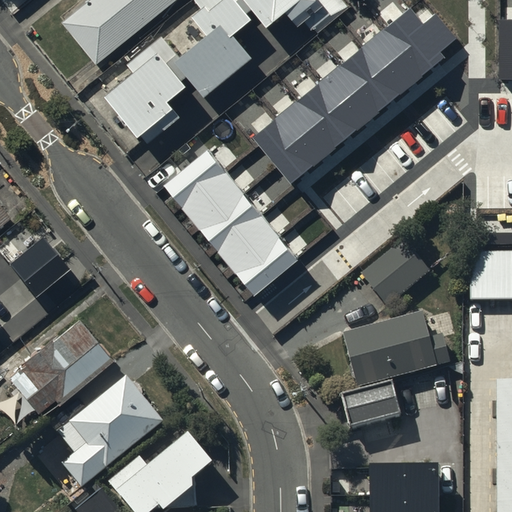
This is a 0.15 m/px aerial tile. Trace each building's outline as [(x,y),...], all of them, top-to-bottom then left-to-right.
[(92,0),(63,23),(97,66),(179,0),(92,0)] [(132,75),(103,98),(138,142),(141,140),(147,147),(182,120),(168,103),(186,88),(181,81),(186,77),(202,98),(251,60),(233,37),(253,22),(246,13),(251,10),(266,29),(284,14),(296,28),(303,23),(308,29),(310,28),(314,33),(347,7),(341,0),(194,0),(194,1),(201,10),(191,18),(206,37),(180,59),(160,35),(124,64),(132,75)] [(276,118),(252,137),(259,145),(277,167),(291,184),(294,181),(444,59),(439,53),(457,39),(436,13),(435,14),(424,23),(410,7),(385,28),(363,46),(341,64),(319,82),(298,99),(276,118)] [(265,84),(282,106),(361,42),(344,21),(265,84)] [(511,21),(500,21),(500,79),(511,79),(511,21)] [(464,156),(438,125),(425,136),(450,167),(464,156)] [(209,150),(165,186),(255,297),(299,262),(297,259),(279,237),(262,216),(244,193),(226,172),(209,150)] [(417,169),(379,200),(406,232),(444,201),(440,196),(459,180),(444,162),(424,177),(417,169)] [(0,226),(10,219),(0,207),(0,226)] [(38,227),(5,254),(31,286),(64,259),(38,227)] [(511,232),(477,233),(477,245),(511,244),(511,232)] [(405,242),(362,276),(388,309),(431,275),(405,242)] [(511,251),(473,252),(474,298),(511,297),(511,251)] [(422,311),(343,330),(357,386),(450,362),(442,331),(428,335),(422,311)] [(26,368),(10,381),(38,415),(55,401),(60,406),(111,363),(78,321),(24,365),(26,368)] [(165,426),(128,380),(60,436),(77,456),(64,466),(84,491),(165,426)] [(392,380),(341,394),(350,428),(401,415),(392,380)] [(511,511),(511,383),(498,384),(498,511),(511,511)] [(141,461),(109,486),(130,511),(175,511),(199,493),(195,488),(216,471),(191,441),(150,473),(141,461)] [(438,511),(438,463),(368,465),(368,511),(438,511)] [(123,511),(107,491),(80,511),(123,511)]
